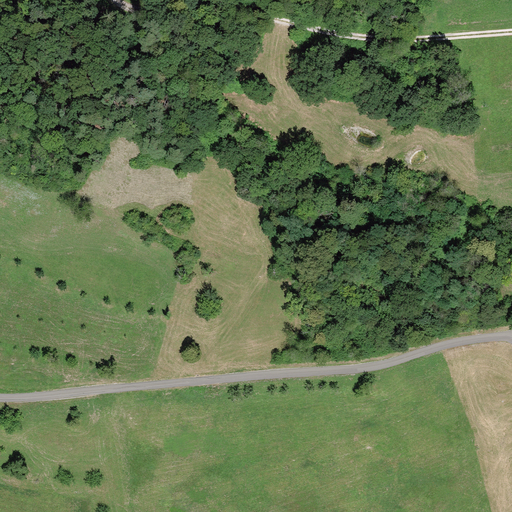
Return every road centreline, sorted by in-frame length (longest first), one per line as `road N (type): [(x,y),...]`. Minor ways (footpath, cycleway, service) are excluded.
road 1 (unclassified): [(0,398),(349,370),(511,337)]
road 2 (track): [(511,32),(370,39),(217,8),(113,0)]
